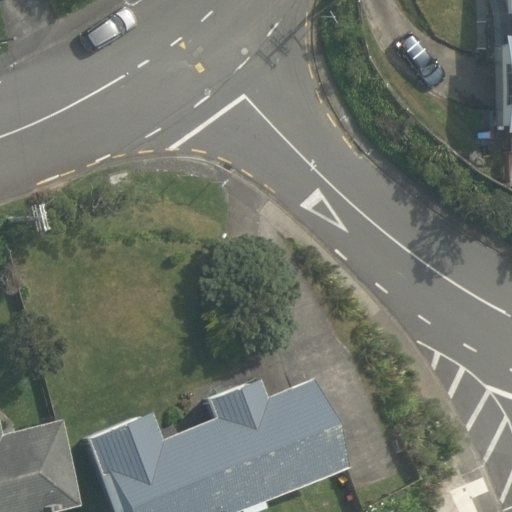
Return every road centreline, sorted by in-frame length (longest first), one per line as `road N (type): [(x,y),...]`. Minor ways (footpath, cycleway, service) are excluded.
road 1 (residential): [(196,34),(244,94),(377,225),(511,314)]
road 2 (residential): [(196,34),(85,103),(0,140)]
